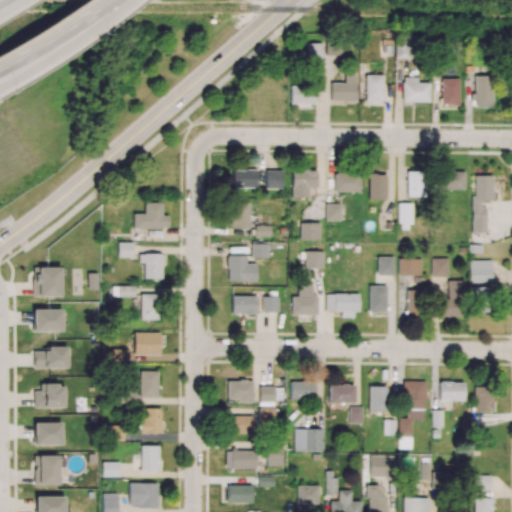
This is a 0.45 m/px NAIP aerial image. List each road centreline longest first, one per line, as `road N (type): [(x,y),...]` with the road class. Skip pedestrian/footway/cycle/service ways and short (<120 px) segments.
road 1 (tertiary): [(291,0),(0,245)]
road 2 (residential): [(195,511),(201,142)]
road 3 (residential): [(511,350),(195,348)]
road 4 (residential): [(511,138),(201,142)]
road 5 (motorway): [(0,84),(121,0)]
road 6 (motorway): [(0,66),(103,0)]
